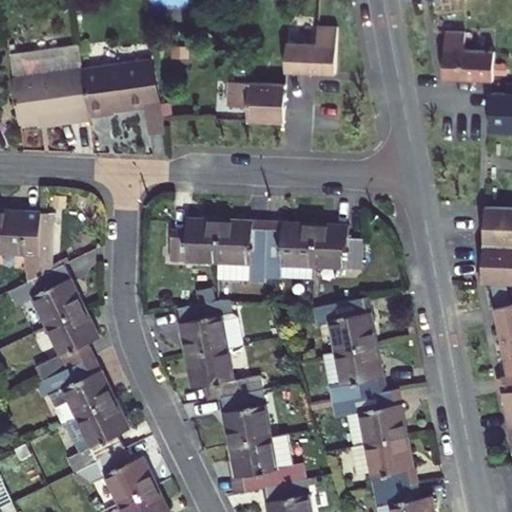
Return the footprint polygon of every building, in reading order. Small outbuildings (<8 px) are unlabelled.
[(320,24),(300,22),(299,41),(274,38),(272,63),(318,67),(320,24)] [(466,33),(444,31),(443,80),(490,83),(492,51),(465,49),(466,33)] [(147,100),(156,98),(148,53),(138,54),(147,100)] [(77,63),(78,67),(84,108),(139,101),(143,128),(161,125),(156,98),(147,100),(138,54),(77,63)] [(78,67),(1,77),(7,124),(58,117),(59,122),(86,119),(84,108),(78,67)] [(271,78),(210,72),(207,100),(235,102),(233,119),(267,121),(271,78)] [(511,90),(504,90),(490,89),(488,127),(511,129),(511,90)] [(511,202),(483,200),(479,235),(511,238),(511,202)] [(41,228),(34,228),(35,214),(0,212),(0,251),(13,252),(11,288),(22,283),(31,280),(33,253),(40,253),(41,228)] [(167,257),(212,259),(215,218),(182,216),(182,229),(168,229),(167,257)] [(260,277),(263,220),(215,218),(212,259),(246,261),(245,276),(260,277)] [(307,264),(310,223),(263,220),(260,277),(306,280),(307,264)] [(357,239),(343,238),(343,225),(310,223),(307,264),(355,266),(357,239)] [(511,238),(479,235),(476,275),(511,278),(511,238)] [(43,329),(79,312),(59,267),(31,280),(22,283),(43,329)] [(511,292),(485,297),(494,349),(511,345),(511,292)] [(360,297),(317,305),(326,353),(368,344),(360,297)] [(183,352),(221,345),(216,316),(226,314),(223,300),(210,299),(176,307),(183,352)] [(92,341),(79,312),(43,329),(54,353),(26,365),(35,384),(40,382),(89,359),(82,345),(92,341)] [(376,388),(368,344),(326,353),(331,383),(320,385),(323,399),(376,388)] [(218,394),(252,389),(249,372),(227,376),(221,345),(183,352),(189,385),(198,384),(200,397),(218,394)] [(511,345),(494,349),(497,366),(490,368),(493,386),(511,382),(511,345)] [(71,417),(108,399),(89,359),(40,382),(58,422),(71,417)] [(511,382),(493,386),(499,419),(511,416),(511,382)] [(376,388),(323,399),(326,415),(353,410),(359,442),(399,433),(391,385),(376,388)] [(252,389),(218,394),(224,443),(263,437),(255,388),(252,389)] [(122,429),(108,399),(71,417),(91,460),(118,447),(113,434),(122,429)] [(511,416),(499,419),(505,455),(511,453),(511,416)] [(379,485),(408,480),(399,433),(359,442),(365,475),(377,472),(379,485)] [(263,437),(224,443),(230,486),(256,483),(288,480),(285,466),(268,468),(263,437)] [(111,502),(149,485),(136,457),(125,462),(118,447),(91,460),(111,502)] [(288,480),(256,483),(261,511),(301,511),(296,478),(288,480)] [(379,485),(384,511),(425,511),(422,493),(411,496),(408,480),(379,485)] [(161,511),(149,485),(111,502),(115,511),(161,511)] [(0,511),(8,511),(4,501),(0,503),(0,511)]
